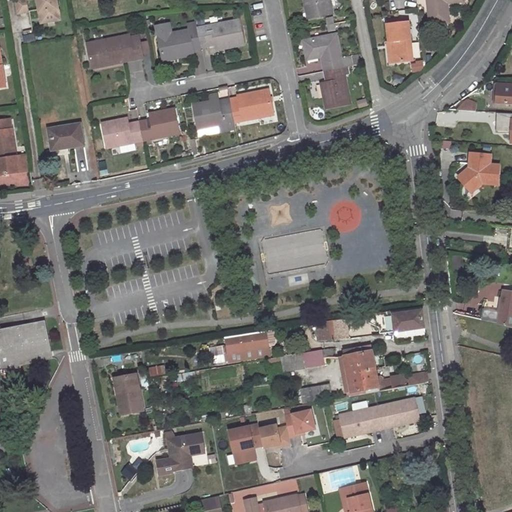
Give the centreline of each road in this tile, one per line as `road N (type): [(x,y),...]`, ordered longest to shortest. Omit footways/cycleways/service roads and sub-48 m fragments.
road 1 (tertiary): [(453,434),(411,110)]
road 2 (residential): [(110,511),(47,206)]
road 3 (tertiary): [(47,206),(299,148)]
road 4 (residential): [(276,476),(453,434)]
road 5 (residential): [(135,99),(287,66)]
road 6 (tertiary): [(411,110),(447,88),(510,0)]
road 7 (residential): [(387,121),(356,0)]
